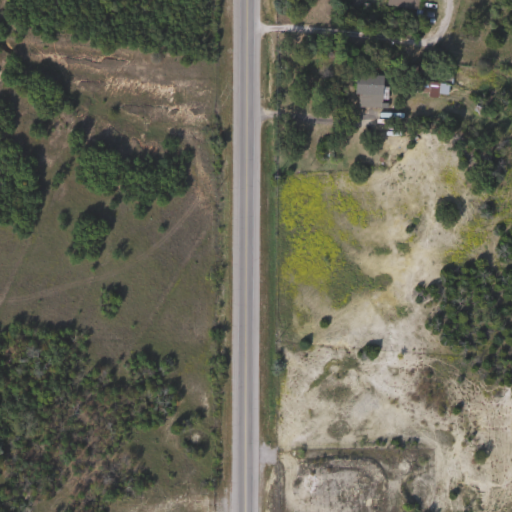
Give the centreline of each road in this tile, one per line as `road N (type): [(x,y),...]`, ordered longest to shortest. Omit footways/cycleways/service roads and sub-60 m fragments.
road 1 (secondary): [(244,511),(244,0)]
road 2 (residential): [(244,198),(508,281)]
